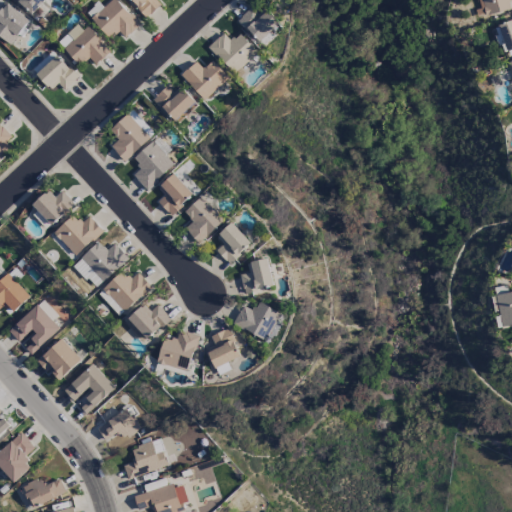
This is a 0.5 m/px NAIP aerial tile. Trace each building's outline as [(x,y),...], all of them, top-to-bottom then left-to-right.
[(15,0),(33,15),(45,0),(15,0)] [(108,38),(116,31),(124,39),(140,25),(116,0),(112,0),(91,19),(108,38)] [(155,0),(129,0),(146,18),(161,5),(155,0)] [(481,0),(485,16),(511,10),(508,0),(481,0)] [(0,35),(12,44),(30,21),(4,1),(0,6),(0,35)] [(236,22),(260,43),(279,22),(264,8),(259,14),(250,7),(236,22)] [(511,19),(497,25),(508,54),(511,53),(511,19)] [(58,43),(64,49),(82,31),(77,25),(58,43)] [(96,66),(110,52),(88,27),(63,49),(79,66),(88,58),(96,66)] [(230,42),(223,33),(208,47),(234,75),(257,53),(239,34),(230,42)] [(65,92),(79,77),(53,53),(34,74),(52,90),(57,85),(65,92)] [(204,101),(228,79),(211,61),(202,69),(195,62),(180,75),(204,101)] [(173,93),(167,86),(153,99),(174,122),(195,103),(180,86),(173,93)] [(154,134),(131,110),(127,114),(150,137),(154,134)] [(119,139),(110,147),(125,162),(149,139),(127,115),(110,130),(119,139)] [(0,160),(12,150),(6,143),(12,137),(0,124),(0,160)] [(146,191),(174,165),(152,142),(133,159),(141,168),(132,176),(146,191)] [(164,195),(157,203),(172,216),(193,193),(172,174),(158,190),(164,195)] [(48,191),(33,205),(52,226),(75,206),(61,190),(54,197),(48,191)] [(183,213),(192,222),(185,229),(198,244),(224,220),(201,196),(183,213)] [(103,231),(89,216),(81,224),(73,215),(54,233),(76,256),(103,231)] [(222,245),(216,249),(226,264),(251,247),(234,223),(215,236),(222,245)] [(114,244),(107,251),(98,242),(81,259),(104,282),(128,259),(114,244)] [(239,275),(243,294),(274,288),(268,259),(247,263),(249,274),(239,275)] [(77,265),(96,286),(101,281),(81,260),(77,265)] [(138,273),(129,280),(122,272),(103,288),(123,312),(152,289),(138,273)] [(0,280),(0,309),(5,305),(13,313),(30,297),(8,273),(0,280)] [(98,294),(119,317),(123,312),(102,290),(98,294)] [(511,292),(496,295),(501,327),(511,325),(511,292)] [(266,342),(282,314),(259,302),(254,312),(243,305),(233,324),(266,342)] [(60,328),(37,304),(8,331),(18,343),(31,331),(35,336),(23,347),(31,356),(60,328)] [(150,311),(144,304),(127,320),(147,340),(170,319),(157,305),(150,311)] [(241,356),(227,329),(210,337),(214,346),(206,350),(215,369),(241,356)] [(163,338),(157,363),(189,370),(197,335),(178,331),(176,341),(163,338)] [(46,373),(49,370),(59,381),(81,360),(61,339),(36,362),(46,373)] [(63,390),(73,402),(87,389),(90,393),(77,405),(86,415),(115,390),(93,364),(63,390)] [(105,442),(119,433),(124,440),(141,429),(127,408),(96,428),(105,442)] [(0,436),(10,427),(0,415),(2,413),(0,410),(0,436)] [(0,468),(14,484),(32,467),(24,458),(35,449),(20,433),(0,451),(0,468)] [(167,466),(159,440),(130,449),(134,462),(123,466),(127,479),(167,466)] [(45,486),(41,478),(22,487),(33,509),(66,492),(59,478),(45,486)] [(133,496),(137,511),(154,506),(155,511),(181,511),(184,511),(182,504),(187,502),(183,485),(174,488),(172,484),(133,496)]
